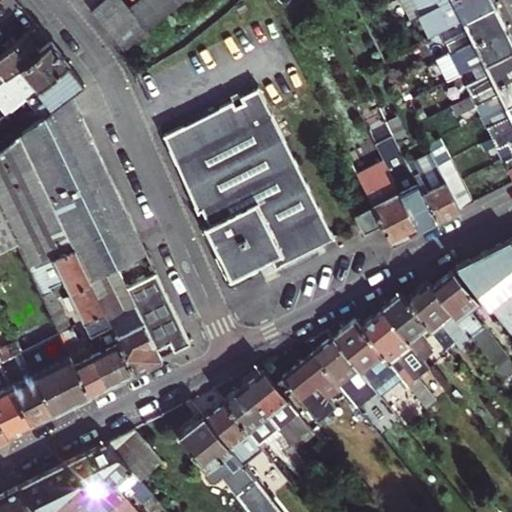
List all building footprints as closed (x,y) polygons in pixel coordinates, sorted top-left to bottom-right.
[(107,0),(92,12),(102,24),(125,5),(120,0),(107,0)] [(160,23),(170,15),(158,0),(145,0),(143,2),(160,23)] [(180,7),(174,0),(158,0),(170,15),(180,7)] [(402,0),(412,19),(423,14),(415,0),(402,0)] [(415,0),(423,14),(429,11),(450,0),(415,0)] [(420,15),(432,37),(452,27),(465,20),(497,4),(494,0),(450,0),(429,11),(423,14),(420,15)] [(160,23),(143,2),(133,11),(149,31),(160,23)] [(451,54),(508,25),(501,13),(497,4),(465,20),(452,27),(441,33),(451,54)] [(125,5),(102,24),(110,33),(132,14),(125,5)] [(110,33),(117,42),(140,24),(132,14),(110,33)] [(125,51),(147,33),(140,24),(117,42),(125,51)] [(437,61),(447,82),(486,62),(511,48),(511,34),(508,25),(451,54),(437,61)] [(0,79),(37,48),(30,41),(23,33),(0,51),(0,79)] [(0,87),(6,94),(13,102),(22,94),(65,59),(57,49),(48,38),(37,48),(0,79),(0,87)] [(468,85),(473,95),(511,75),(511,48),(486,62),(491,73),(468,85)] [(74,69),(65,59),(22,94),(40,117),(70,92),(82,80),(74,69)] [(471,69),(477,80),(491,73),(486,62),(471,69)] [(467,111),(473,121),(507,104),(511,101),(511,75),(473,95),(442,110),(448,121),(467,111)] [(278,109),(266,82),(169,125),(233,271),(265,257),(274,253),(278,252),(281,258),(305,247),(334,235),(290,135),(315,124),(304,98),(278,109)] [(0,110),(1,112),(13,102),(6,94),(0,87),(0,110)] [(128,211),(70,92),(40,117),(19,134),(31,159),(49,196),(72,243),(88,276),(105,268),(114,263),(146,248),(137,230),(128,211)] [(473,121),(484,143),(494,137),(511,128),(511,101),(507,104),(473,121)] [(414,115),(418,123),(436,114),(432,106),(414,115)] [(394,132),(401,145),(410,140),(398,117),(389,121),(394,132)] [(511,128),(494,137),(484,143),(470,149),(474,157),(488,151),(489,153),(500,147),(506,159),(511,155),(511,128)] [(0,145),(0,208),(14,238),(28,266),(38,261),(51,254),(72,243),(49,196),(31,159),(19,134),(18,130),(0,145)] [(431,225),(440,220),(420,182),(416,174),(411,164),(401,145),(394,132),(374,142),(381,155),(382,158),(390,173),(400,193),(419,231),(431,225)] [(433,153),(437,163),(448,158),(449,157),(440,139),(428,144),(433,153)] [(504,160),(506,159),(500,147),(489,153),(495,165),(504,160)] [(433,153),(411,164),(416,174),(437,163),(433,153)] [(495,165),(506,187),(511,183),(511,155),(506,159),(504,160),(495,165)] [(408,237),(419,231),(400,193),(390,173),(382,158),(357,170),(377,209),(386,226),(395,243),(408,237)] [(463,180),(449,160),(448,158),(437,163),(450,188),(463,180)] [(420,182),(440,221),(450,215),(461,209),(450,188),(437,163),(416,174),(420,182)] [(475,202),(463,180),(450,188),(461,209),(468,206),(475,202)] [(0,244),(14,238),(0,208),(0,244)] [(368,235),(386,226),(377,210),(360,218),(361,222),(368,235)] [(511,239),(508,241),(498,246),(494,248),(511,272),(511,239)] [(88,276),(72,243),(51,254),(59,270),(67,286),(88,276)] [(465,262),(511,323),(511,272),(494,248),(465,262)] [(52,289),(38,261),(28,266),(41,294),(49,290),(52,289)] [(449,276),(439,285),(474,330),(479,336),(485,344),(502,365),(510,358),(511,356),(511,351),(476,307),(485,300),(459,267),(449,276)] [(88,276),(104,307),(133,367),(144,362),(152,357),(160,353),(156,346),(135,303),(124,309),(115,289),(105,268),(88,276)] [(189,337),(156,268),(125,284),(135,303),(156,346),(170,338),(173,346),(189,337)] [(88,276),(67,286),(75,302),(83,318),(104,307),(88,276)] [(479,336),(474,330),(439,285),(433,278),(423,287),(413,296),(433,322),(438,328),(447,320),(468,346),(479,336)] [(124,309),(135,303),(125,284),(115,289),(124,309)] [(43,298),(51,295),(49,290),(41,294),(43,298)] [(388,306),(429,358),(437,352),(421,332),(433,322),(413,296),(408,290),(405,292),(397,299),(388,306)] [(46,304),(55,301),(52,294),(51,295),(43,298),(46,304)] [(57,299),(55,301),(46,304),(59,330),(71,324),(57,299)] [(435,366),(429,358),(388,306),(378,315),(367,323),(409,377),(431,405),(439,398),(422,376),(435,366)] [(133,367),(104,307),(83,318),(90,332),(93,333),(99,345),(106,361),(115,377),(127,371),(133,367)] [(409,377),(367,323),(361,315),(350,324),(340,333),(383,388),(388,394),(409,377)] [(99,365),(91,350),(85,335),(80,338),(73,323),(71,324),(59,330),(60,332),(89,390),(98,385),(107,380),(99,365)] [(71,399),(89,390),(60,332),(25,350),(54,408),(71,399)] [(383,388),(340,333),(330,340),(321,347),(347,382),(363,403),(383,388)] [(479,336),(468,346),(473,354),(485,344),(479,336)] [(160,353),(173,346),(170,338),(156,346),(160,353)] [(99,365),(106,361),(99,345),(91,350),(99,365)] [(0,352),(0,359),(29,420),(42,414),(54,408),(25,350),(23,346),(6,355),(4,350),(0,352)] [(347,382),(321,347),(305,360),(289,372),(316,407),(347,382)] [(511,377),(511,361),(510,358),(502,365),(511,378),(511,377)] [(19,425),(29,420),(0,359),(0,411),(9,430),(19,425)] [(107,380),(115,377),(106,361),(99,365),(107,380)] [(303,447),(308,454),(312,449),(289,420),(298,413),(308,427),(314,421),(270,363),(259,371),(249,380),(303,447)] [(302,459),(308,454),(303,447),(249,380),(240,387),(230,395),(265,440),(272,434),(278,429),(284,436),(302,459)] [(265,440),(230,395),(220,403),(210,411),(247,457),(266,442),(265,440)] [(9,430),(0,411),(0,433),(2,434),(9,430)] [(247,457),(210,411),(197,421),(184,432),(210,465),(209,471),(215,479),(221,479),(233,468),(248,487),(261,476),(247,457)] [(314,421),(308,427),(314,435),(321,429),(314,421)] [(278,429),(272,434),(278,441),(284,436),(278,429)] [(117,444),(145,478),(158,467),(130,434),(124,439),(117,444)] [(155,490),(145,478),(117,444),(111,438),(101,442),(91,447),(126,488),(135,480),(149,496),(155,490)] [(118,508),(120,511),(147,511),(126,488),(91,447),(81,452),(70,457),(118,508)] [(47,469),(24,481),(52,511),(75,511),(90,498),(103,511),(114,511),(118,508),(70,457),(47,469)] [(289,511),(261,476),(248,487),(268,511),(289,511)] [(52,511),(24,481),(0,492),(0,511),(52,511)]
